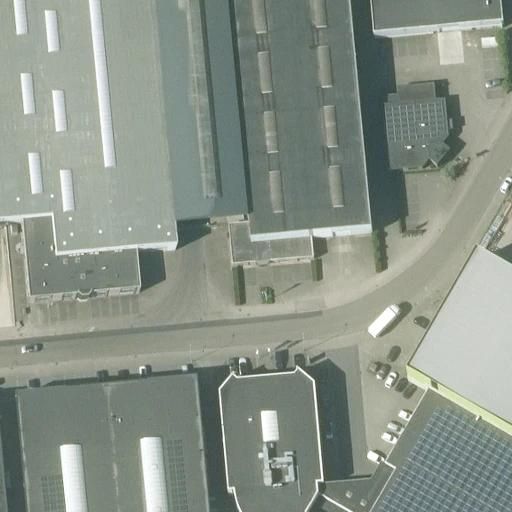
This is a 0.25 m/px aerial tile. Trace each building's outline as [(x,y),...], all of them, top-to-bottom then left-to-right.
[(173,252),(149,0),(0,0),(0,227),(18,226),(26,305),(137,294),(134,255),(173,252)] [(371,234),(349,0),(226,0),(248,224),(228,226),(231,267),(254,265),(258,268),(265,267),(269,264),(313,260),(311,239),(371,234)] [(499,0),(369,0),(373,39),(502,27),(499,0)] [(397,89),(399,105),(381,107),(387,173),(423,170),(429,162),(437,168),(450,153),(442,146),(448,139),(445,101),(435,102),(434,86),(397,89)] [(511,279),(477,260),(407,381),(511,441),(511,279)] [(235,380),(234,379),(219,397),(228,497),(234,496),(235,501),(235,505),(236,506),(237,510),(237,511),(511,511),(511,442),(429,394),(385,470),(395,475),(374,511),(342,511),(318,498),(318,489),(324,489),(315,388),(298,374),(297,375),(298,376),(295,380),(238,385),(234,382),(235,380)] [(209,511),(198,383),(17,399),(27,511),(209,511)]
